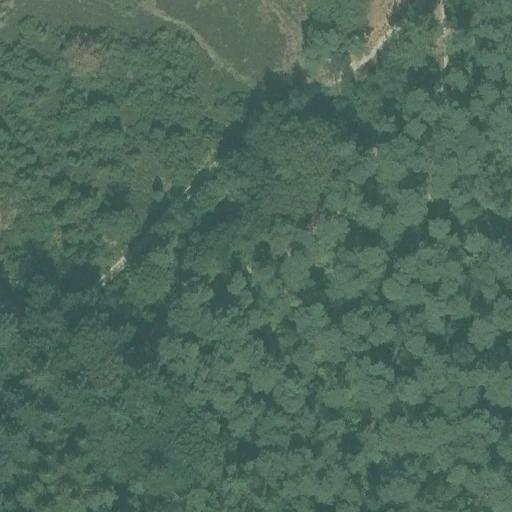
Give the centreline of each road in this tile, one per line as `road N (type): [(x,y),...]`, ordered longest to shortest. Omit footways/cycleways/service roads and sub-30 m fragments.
road 1 (track): [(58,341),(182,199),(264,124),(396,34),(423,0)]
road 2 (track): [(261,511),(58,341)]
